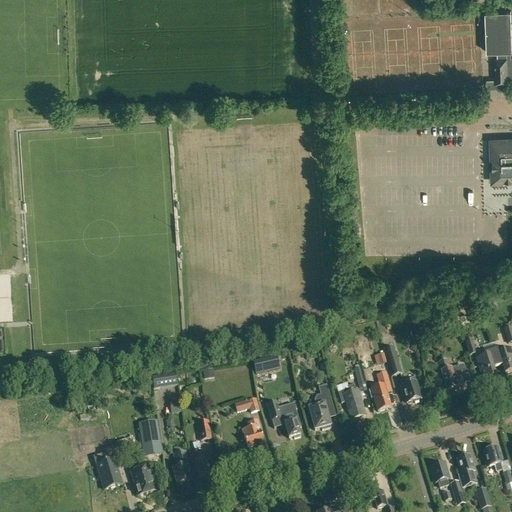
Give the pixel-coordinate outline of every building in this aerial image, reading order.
[(486,12),(487,52),(498,52),(498,59),(511,58),(511,52),(511,51),(511,49),(511,11),(486,12)] [(511,88),(511,57),(496,59),(486,59),(487,85),(487,88),(496,87),(508,87),(508,89),(511,88)] [(511,140),(492,141),(493,181),(511,180),(511,140)] [(484,298),(488,311),(497,308),(493,295),(484,298)] [(475,298),(468,300),(470,306),(477,304),(475,298)] [(468,357),(476,354),(471,339),(464,342),(468,357)] [(413,343),(410,350),(415,353),(419,346),(413,343)] [(387,361),(392,377),(401,374),(397,358),(396,359),(393,350),(393,348),(384,351),(385,353),(387,361)] [(493,353),(498,368),(502,366),(505,374),(511,371),(511,353),(511,350),(502,352),(501,350),(493,353)] [(493,369),(498,368),(493,353),(485,355),(485,357),(476,360),(483,381),(495,377),(493,369)] [(377,356),(380,365),(386,363),(383,354),(377,356)] [(276,356),(253,362),(256,374),(279,369),(276,356)] [(438,363),(441,373),(449,371),(446,360),(438,363)] [(449,371),(441,373),(447,391),(456,389),(456,387),(468,383),(466,374),(465,374),(463,367),(449,371)] [(357,385),(365,383),(361,368),(353,370),(357,385)] [(212,369),(202,371),(204,379),(214,377),(212,369)] [(151,378),(153,390),(177,387),(175,374),(151,378)] [(390,409),(386,394),(391,393),(385,374),(377,376),(382,395),(373,398),(378,412),(390,409)] [(421,400),(414,380),(401,384),(402,387),(400,387),(402,394),(403,394),(407,404),(421,400)] [(341,404),(345,403),(350,420),(365,416),(358,391),(356,392),(354,385),(347,388),(348,390),(338,393),(341,404)] [(76,389),(78,398),(75,399),(76,406),(92,403),(89,387),(76,389)] [(327,415),(334,413),(326,387),(319,389),(321,396),(317,397),(315,401),(317,407),(308,409),(315,431),(316,431),(321,429),(322,431),(330,429),(330,427),(327,415)] [(259,411),(256,399),(235,406),(237,413),(249,409),(250,414),(259,411)] [(276,403),(267,406),(274,430),(285,427),(289,439),(293,438),(294,440),(300,438),(299,436),(300,436),(298,429),(301,428),(294,405),(278,410),(276,403)] [(175,427),(174,419),(166,420),(167,428),(175,427)] [(257,421),(247,424),(249,430),(242,432),(247,448),(264,443),(257,421)] [(157,422),(139,425),(144,458),(162,455),(157,422)] [(211,441),(208,422),(197,424),(200,442),(211,441)] [(128,439),(116,443),(118,449),(130,445),(128,439)] [(123,450),(125,459),(134,456),(132,447),(123,450)] [(497,449),(484,453),(488,468),(494,466),(495,466),(496,472),(502,471),(501,465),(502,464),(501,463),(497,449)] [(195,453),(198,463),(194,464),(198,479),(211,475),(206,461),(205,461),(202,451),(195,453)] [(174,456),(178,469),(173,470),(177,485),(191,481),(186,466),(188,465),(185,453),(174,456)] [(104,463),(96,466),(104,491),(122,486),(112,454),(102,457),(104,463)] [(474,472),(469,457),(457,461),(461,476),(458,477),(462,490),(476,485),(472,473),(474,472)] [(448,480),(443,465),(431,469),(436,484),(438,483),(440,489),(448,487),(446,481),(448,480)] [(148,468),(130,474),(138,497),(156,492),(148,468)] [(511,483),(511,482),(509,472),(503,474),(502,474),(506,485),(511,483)] [(455,500),(463,497),(458,483),(450,485),(455,500)] [(378,493),(375,485),(362,489),(367,504),(375,502),(377,510),(387,507),(383,492),(378,493)] [(481,511),(482,511),(491,508),(486,490),(475,493),(481,511)] [(445,503),(445,502),(451,501),(449,493),(442,495),(445,503)]
